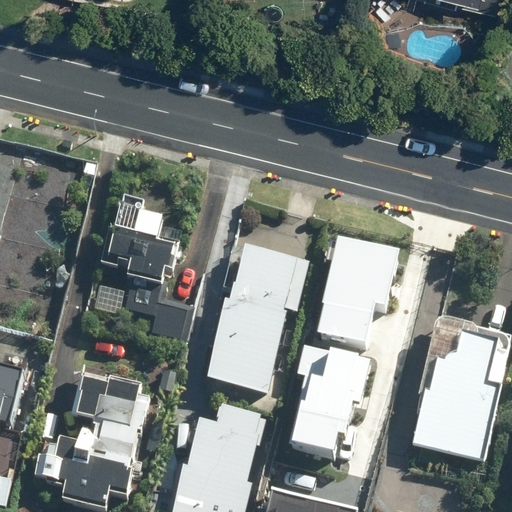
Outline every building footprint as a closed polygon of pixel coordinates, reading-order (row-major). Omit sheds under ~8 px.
[(449,0),(503,13),(506,0),(449,0)] [(168,220),(117,210),(105,268),(131,273),(126,295),(100,290),(96,310),(152,321),(148,339),(186,347),(193,313),(161,306),(167,275),(176,277),(182,249),(163,245),(168,220)] [(339,235),(316,332),(365,343),(375,303),(387,305),(401,249),(339,235)] [(306,269),(246,252),(209,384),(270,400),(306,269)] [(511,361),(511,339),(439,321),(416,415),(421,416),(413,450),(488,468),(507,393),(504,392),(511,361)] [(307,379),(291,442),(331,451),(336,430),(344,432),(352,400),(361,402),(371,362),(304,346),(297,376),(307,379)] [(0,446),(8,410),(21,413),(29,376),(0,369),(0,446)] [(52,464),(43,462),(39,484),(66,489),(64,504),(109,511),(112,497),(131,501),(142,438),(145,439),(152,403),(143,401),(146,388),(113,382),(112,387),(82,381),(75,420),(98,424),(96,434),(84,432),(82,447),(65,444),(64,452),(54,450),(52,464)] [(194,470),(183,467),(171,511),(249,511),(254,491),(251,490),(268,422),(223,410),(217,433),(204,429),(194,470)] [(344,511),(278,497),(274,511),(344,511)]
